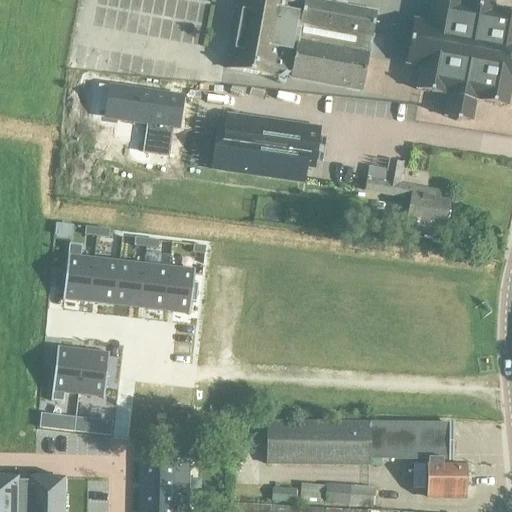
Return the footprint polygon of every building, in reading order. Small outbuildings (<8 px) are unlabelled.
[(365,94),(382,16),(310,1),(309,6),(293,3),(293,0),(246,0),(232,68),(277,78),(278,75),(294,78),(293,80),(365,94)] [(405,64),(421,67),(418,93),(449,99),(445,118),(470,123),(474,102),(506,108),(511,85),(511,13),(494,10),(496,0),(495,0),(435,0),(436,1),(434,2),(429,27),(413,23),(405,64)] [(148,172),(179,177),(187,123),(125,114),(121,144),(152,149),(148,172)] [(225,132),(217,131),(211,170),(302,183),(305,167),(312,168),(318,129),(227,116),(225,132)] [(406,222),(415,224),(413,234),(440,239),(447,205),(438,203),(440,193),(398,185),(401,165),(389,162),(387,172),(369,168),(367,179),(364,191),(403,199),(402,205),(409,207),(406,222)] [(97,229),(85,228),(84,236),(96,237),(97,229)] [(108,239),(108,231),(97,229),(96,237),(108,239)] [(145,248),(146,240),(134,239),(133,247),(145,248)] [(158,242),(146,240),(145,248),(157,250),(158,242)] [(192,254),(204,255),(205,247),(193,246),(192,254)] [(93,260),(69,257),(69,256),(67,256),(62,302),(63,302),(64,301),(88,304),(93,260)] [(113,306),(118,263),(93,260),(88,304),(113,306)] [(118,263),(113,306),(138,309),(143,266),(118,263)] [(143,266),(138,309),(163,312),(168,268),(143,266)] [(187,316),(189,316),(194,270),(193,270),(193,271),(168,268),(163,312),(188,315),(187,316)] [(56,348),(50,402),(63,404),(64,394),(77,396),(82,352),(58,349),(58,348),(56,348)] [(103,400),(109,354),(107,354),(107,355),(82,352),(77,396),(102,398),(102,400),(103,400)] [(74,420),(39,415),(37,429),(73,433),(74,420)] [(73,433),(109,437),(110,423),(74,420),(73,433)] [(370,458),(428,459),(442,460),(447,460),(448,426),(370,424),(266,422),(265,467),(370,468),(370,458)] [(179,447),(179,459),(193,459),(194,447),(179,447)] [(463,467),(442,467),(442,460),(428,459),(428,466),(426,466),(426,497),(463,498),(463,467)] [(141,462),(140,492),(189,493),(189,463),(141,462)] [(311,489),(313,476),(295,472),(293,486),(311,489)] [(0,511),(56,511),(57,510),(67,510),(67,509),(57,509),(57,496),(63,496),(63,479),(27,478),(27,483),(17,482),(17,478),(0,477),(0,511)] [(375,487),(327,483),(325,503),(373,507),(375,487)] [(295,503),(296,489),(272,488),(271,502),(295,503)] [(140,492),(139,511),(188,511),(189,493),(140,492)] [(362,511),(222,503),(221,511),(362,511)]
